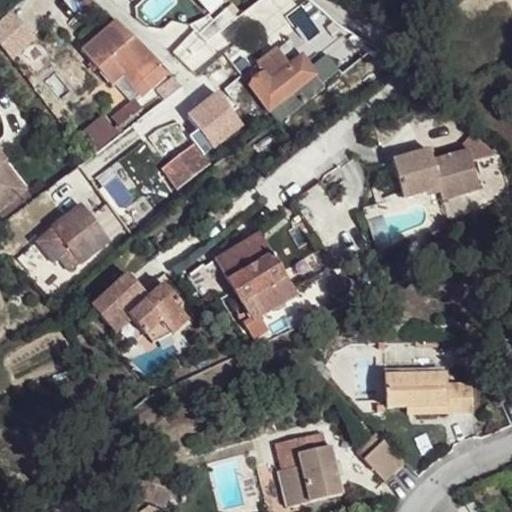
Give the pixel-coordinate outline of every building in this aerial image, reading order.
[(301,37),(317,26),(302,7),(287,18),(301,37)] [(124,43),(129,38),(111,19),(78,47),(97,68),(124,43)] [(0,45),(0,49),(11,63),(36,42),(24,27),(0,45)] [(119,80),(123,76),(127,81),(134,88),(136,86),(143,96),(158,83),(168,75),(161,68),(129,38),(124,43),(97,68),(112,86),(115,84),(119,80)] [(194,75),(206,64),(181,39),(167,51),(194,75)] [(263,74),(261,75),(248,86),(265,109),(273,118),(275,121),(278,125),(325,88),(321,82),(316,86),(309,76),(312,73),(300,57),(290,66),(277,48),(270,53),(255,63),(263,74)] [(330,60),(312,73),(309,76),(316,86),(321,82),(337,70),(330,60)] [(175,76),(162,87),(158,91),(163,95),(165,98),(183,84),(175,76)] [(119,80),(115,84),(131,102),(135,100),(136,101),(143,96),(136,86),(134,88),(127,81),(123,84),(119,80)] [(131,102),(126,107),(133,115),(142,109),(136,101),(135,100),(131,102)] [(105,117),(82,137),(95,153),(119,134),(105,117)] [(33,149),(41,159),(48,155),(40,144),(33,149)] [(210,166),(194,146),(168,167),(176,176),(171,181),(179,191),(210,166)] [(393,160),(403,198),(438,189),(441,201),(480,192),(471,153),(434,162),(431,151),(393,160)] [(0,214),(27,193),(5,166),(7,165),(2,158),(0,158),(0,214)] [(147,206),(137,213),(143,221),(153,213),(147,206)] [(67,273),(78,265),(107,240),(80,208),(51,232),(33,245),(41,256),(50,266),(57,261),(67,273)] [(216,262),(249,317),(258,311),(259,312),(294,290),(259,234),(216,262)] [(25,270),(41,256),(33,245),(17,260),(25,270)] [(450,255),(443,258),(444,264),(452,262),(450,255)] [(188,277),(198,290),(212,280),(203,267),(188,277)] [(140,329),(178,300),(165,287),(161,289),(145,304),(137,294),(141,290),(128,277),(93,311),(111,329),(125,314),(132,322),(140,329)] [(145,304),(161,289),(152,279),(141,290),(137,294),(145,304)] [(181,302),(178,300),(140,329),(147,336),(160,323),(173,336),(191,318),(178,305),(181,302)] [(125,314),(111,329),(118,336),(132,322),(125,314)] [(447,379),(388,381),(388,413),(409,413),(448,410),(448,417),(475,415),(474,387),(447,388),(447,379)] [(409,413),(410,421),(448,417),(448,410),(409,413)] [(330,433),(274,447),(290,511),(346,497),(330,433)] [(366,462),(387,486),(407,465),(378,436),(365,450),(372,457),(366,462)] [(372,457),(365,450),(358,454),(366,462),(372,457)] [(144,478),(138,492),(167,506),(174,493),(144,478)]
